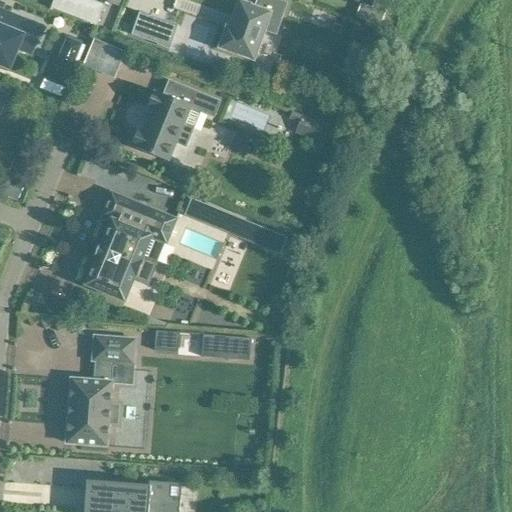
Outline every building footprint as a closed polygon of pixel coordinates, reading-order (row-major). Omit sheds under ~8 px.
[(32,0),(31,3),(48,9),(50,0),(32,0)] [(104,6),(88,0),(55,0),(52,8),(97,25),(104,6)] [(227,28),(220,48),(254,60),(265,30),(276,34),(286,4),(275,0),(258,0),(256,8),(241,3),(231,29),(227,28)] [(35,44),(42,28),(0,10),(0,64),(10,68),(22,39),(35,44)] [(140,13),(132,35),(158,45),(158,44),(169,48),(177,26),(150,17),(150,16),(140,13)] [(82,44),(67,38),(56,66),(71,72),(82,44)] [(186,148),(201,112),(214,117),(220,102),(170,81),(164,95),(159,93),(158,94),(154,92),(148,107),(152,109),(143,132),(138,130),(132,145),(136,147),(136,148),(169,162),(177,144),(186,148)] [(0,117),(8,121),(14,108),(0,101),(0,117)] [(308,139),(331,141),(332,126),(309,125),(308,139)] [(0,193),(0,194),(18,201),(22,191),(4,184),(0,193)] [(112,221),(102,244),(100,244),(94,259),(96,260),(85,285),(125,302),(134,279),(147,285),(156,263),(143,258),(152,238),(167,244),(177,219),(112,193),(101,217),(112,221)] [(192,203),(186,218),(281,257),(287,242),(192,203)] [(244,268),(245,257),(230,256),(230,268),(244,268)] [(156,331),(155,351),(179,353),(180,333),(156,331)] [(204,335),(203,357),(249,361),(251,338),(204,335)] [(72,379),(67,443),(107,447),(109,423),(116,423),(117,407),(110,406),(112,382),(110,382),(111,363),(133,364),(135,340),(95,337),(93,361),(97,362),(96,381),(72,379)] [(179,511),(181,501),(169,500),(170,484),(150,482),(149,486),(104,482),(88,481),(87,487),(85,511),(179,511)]
